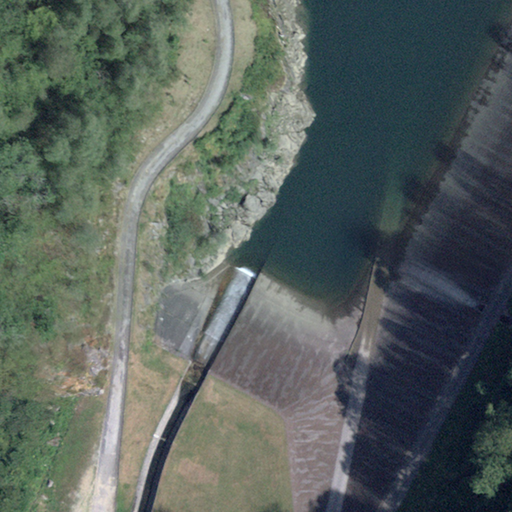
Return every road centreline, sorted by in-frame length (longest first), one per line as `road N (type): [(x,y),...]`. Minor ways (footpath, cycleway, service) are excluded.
road 1 (track): [(101,511),(133,205),(147,171),(217,88),(226,48),(220,0)]
road 2 (track): [(511,281),(387,511)]
road 3 (track): [(333,511),(359,384)]
